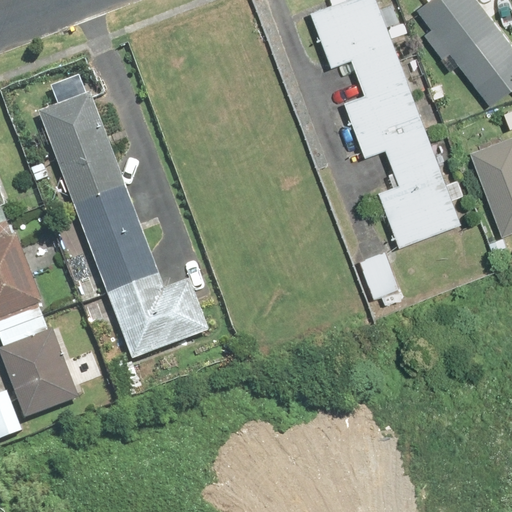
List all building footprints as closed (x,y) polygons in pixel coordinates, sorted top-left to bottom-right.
[(405,247),(466,224),(457,200),(468,196),(462,180),(451,184),(392,26),(405,21),(398,2),(384,7),(381,0),(335,0),(337,4),(316,12),(337,67),(357,60),(370,94),(350,102),(371,157),(391,149),(404,184),(384,192),(405,247)] [(495,106),(511,93),(511,37),(483,0),(433,0),(421,9),(436,28),(428,34),(447,59),(445,60),(453,72),(463,65),(495,106)] [(42,114),(137,362),(214,332),(194,280),(170,289),(95,94),(42,114)] [(506,237),(511,235),(511,137),(475,151),(506,237)] [(0,328),(8,349),(3,351),(30,420),(83,399),(57,330),(52,332),(42,305),(47,303),(21,235),(16,236),(5,208),(10,206),(0,180),(0,328)] [(391,251),(365,260),(379,297),(404,288),(391,251)] [(5,379),(0,381),(0,433),(3,442),(27,432),(5,379)]
